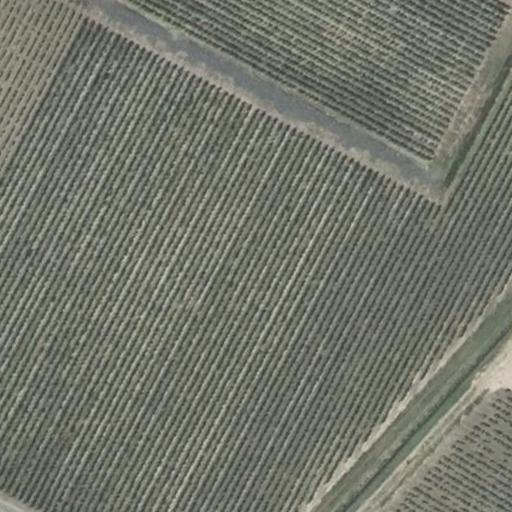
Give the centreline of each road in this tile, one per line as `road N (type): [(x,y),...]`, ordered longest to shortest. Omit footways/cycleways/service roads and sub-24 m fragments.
road 1 (track): [(438,196),(78,0)]
road 2 (track): [(511,352),(366,511)]
